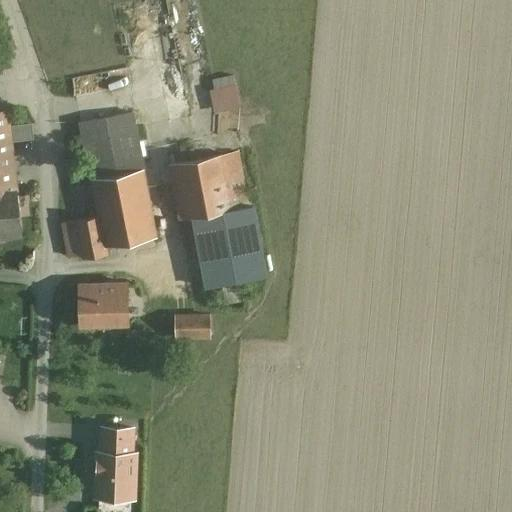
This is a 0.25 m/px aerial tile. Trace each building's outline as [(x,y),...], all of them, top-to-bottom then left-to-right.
[(240,73),(214,77),(220,111),(246,106),(240,73)] [(0,192),(17,191),(8,110),(7,110),(0,110),(0,192)] [(90,139),(97,183),(149,175),(142,130),(140,117),(88,125),(90,139)] [(246,158),(231,161),(238,206),(254,204),(246,158)] [(190,224),(199,223),(240,216),(238,206),(231,161),(181,169),(190,224)] [(149,175),(97,183),(102,219),(107,249),(159,242),(149,175)] [(17,191),(0,192),(0,241),(17,239),(17,234),(22,233),(17,191)] [(254,204),(238,206),(240,216),(255,214),(254,204)] [(240,216),(199,223),(209,285),(269,275),(259,213),(255,214),(240,216)] [(102,219),(80,223),(81,231),(85,258),(86,262),(108,259),(107,249),(102,219)] [(81,231),(80,223),(68,224),(74,260),(85,258),(81,231)] [(79,284),(80,324),(129,322),(128,283),(79,284)] [(211,315),(177,316),(178,338),(212,337),(211,315)] [(103,426),(102,451),(132,452),(132,427),(103,426)] [(132,452),(102,451),(98,451),(97,495),(133,497),(135,453),(132,452)]
